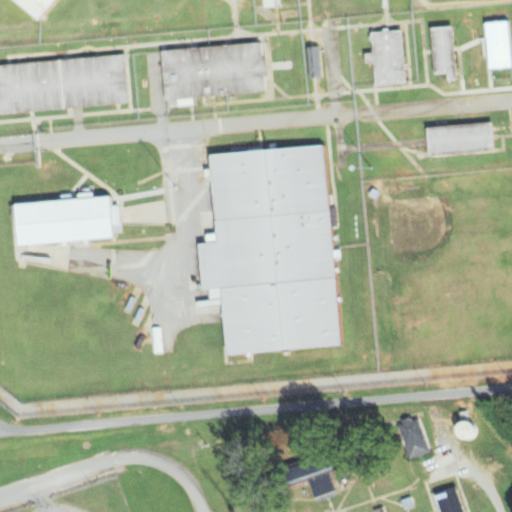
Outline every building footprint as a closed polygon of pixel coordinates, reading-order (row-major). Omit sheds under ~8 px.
[(15,0),(41,20),(57,0),(15,0)] [(489,68),(511,68),(509,21),(487,22),(489,68)] [(434,74),(448,73),(448,81),(457,80),(454,26),(432,27),(434,74)] [(376,86),(407,84),(403,30),(371,32),(373,53),(366,54),(366,64),(374,64),(376,86)] [(162,50),(166,100),(178,99),(179,106),(194,105),(193,97),(267,91),(263,42),(162,50)] [(321,78),(320,46),(308,47),(309,78),(321,78)] [(0,112),(129,105),(126,56),(0,63),(0,112)] [(428,126),(429,154),(495,151),(494,123),(428,126)] [(342,346),(336,258),(341,257),(341,249),(334,250),(332,227),(339,227),(338,208),(330,208),(325,146),(211,153),(217,233),(207,234),(207,243),(200,243),(203,290),(211,290),(212,304),(224,303),(228,354),(342,346)] [(122,238),(120,205),(112,205),(112,197),(16,203),(19,245),(122,238)] [(421,418),(400,422),(407,458),(428,454),(421,418)] [(329,468),(323,454),(286,471),(292,484),(329,468)] [(316,498),(336,491),(330,474),(310,482),(316,498)] [(436,493),(441,511),(464,511),(457,487),(436,493)]
